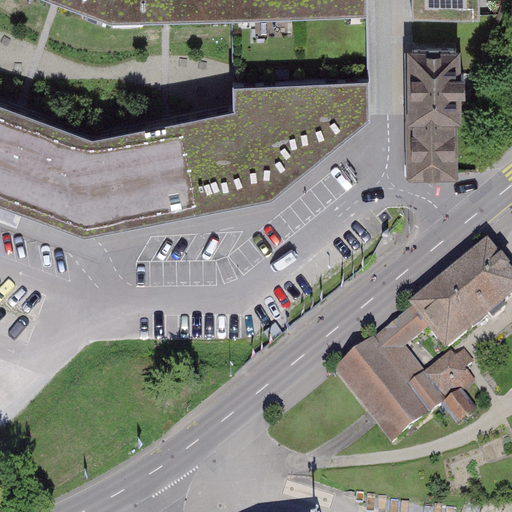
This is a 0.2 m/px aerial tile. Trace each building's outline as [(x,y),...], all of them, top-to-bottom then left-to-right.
[(369,117),(367,80),(234,82),(234,101),(92,130),(0,96),(0,0),(69,0),(115,16),(370,10),(369,0),(0,0),(0,198),(88,231),(273,195),(369,117)] [(412,0),(413,14),(481,13),(480,0),(412,0)] [(474,48),(418,48),(417,180),(473,180),(474,48)] [(511,262),(500,248),(417,312),(448,353),(511,303),(511,262)] [(388,341),(338,381),(386,442),(437,402),(388,341)]
